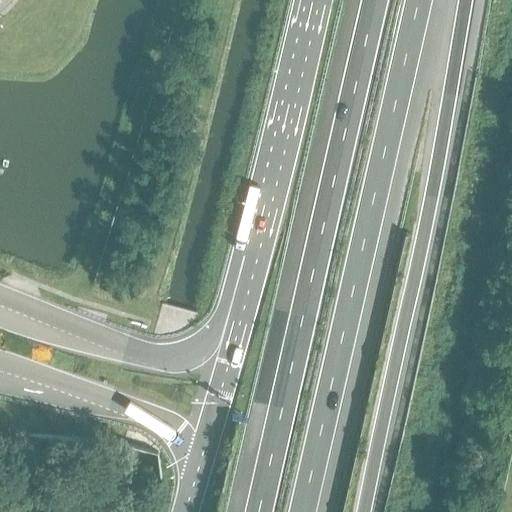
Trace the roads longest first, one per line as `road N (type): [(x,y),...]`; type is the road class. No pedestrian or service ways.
road 1 (motorway): [(372,0),(253,511)]
road 2 (motorway): [(299,511),(417,0)]
road 3 (motorway): [(363,511),(464,0)]
road 4 (motorway): [(318,0),(196,471)]
